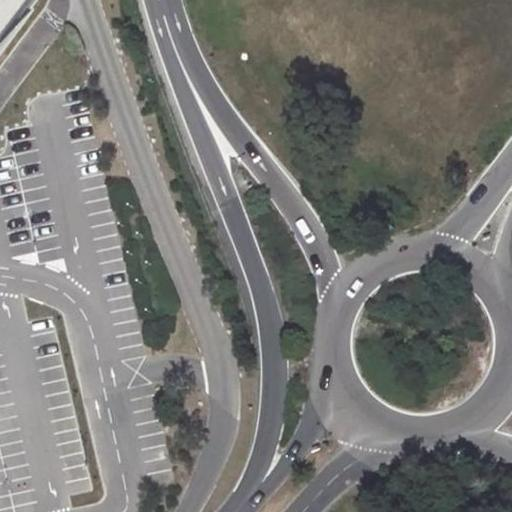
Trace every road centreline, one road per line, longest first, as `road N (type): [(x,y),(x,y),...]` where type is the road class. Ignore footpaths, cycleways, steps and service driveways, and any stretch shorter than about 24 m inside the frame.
road 1 (motorway): [(157,0),(165,40),(265,290),(274,380),(258,465),(230,511)]
road 2 (motorway): [(169,0),(187,51),(231,126),(311,228),(342,294)]
road 3 (primary): [(332,378),(315,424),(242,511)]
road 4 (primary): [(306,511),(352,469),(406,442)]
